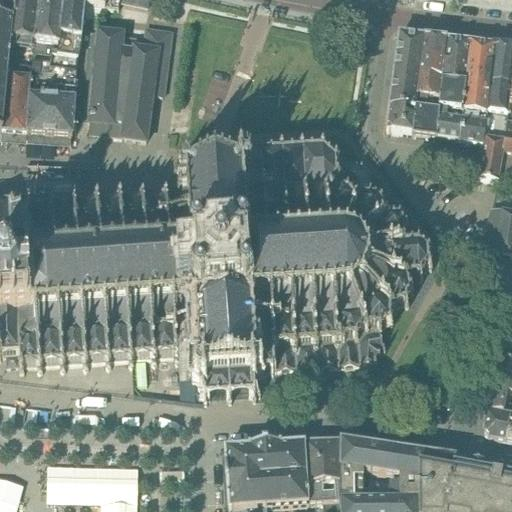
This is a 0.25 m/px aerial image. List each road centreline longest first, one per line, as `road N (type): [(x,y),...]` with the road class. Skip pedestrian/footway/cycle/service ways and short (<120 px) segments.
road 1 (residential): [(388,16),(373,135),(487,279),(460,450)]
road 2 (residential): [(196,511),(194,426),(326,425),(460,450)]
road 3 (residential): [(511,29),(388,16)]
